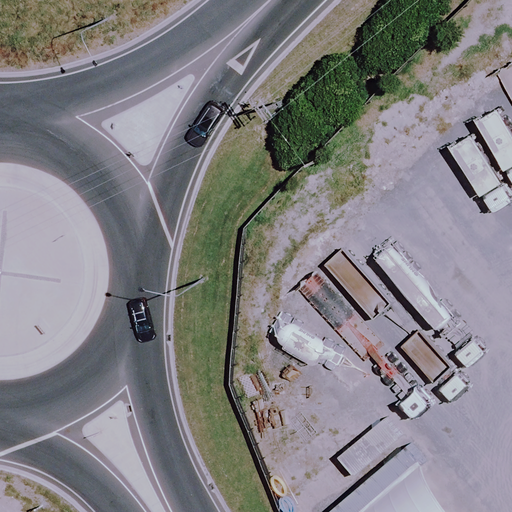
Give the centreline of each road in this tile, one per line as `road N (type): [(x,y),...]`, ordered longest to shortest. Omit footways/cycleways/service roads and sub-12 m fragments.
road 1 (tertiary): [(272,0),(95,174)]
road 2 (tertiary): [(95,174),(122,212),(135,257),(132,304),(113,347),(81,381)]
road 3 (tertiary): [(81,381),(159,511)]
